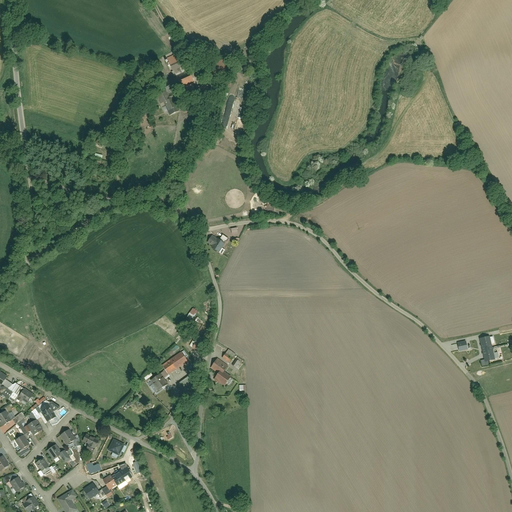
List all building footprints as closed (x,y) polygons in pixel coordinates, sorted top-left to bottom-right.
[(171,65),(181,60),(178,54),(168,59),(171,65)] [(211,64),(215,75),(228,72),(224,60),(211,64)] [(174,75),(187,69),(184,63),(171,69),(174,75)] [(184,86),(194,81),(191,75),(181,80),(184,86)] [(185,98),(197,94),(193,83),(181,88),(185,98)] [(160,95),(169,116),(180,111),(171,90),(160,95)] [(207,242),(213,246),(211,250),(217,254),(224,244),(227,239),(222,236),(219,240),(218,239),(216,241),(210,237),(207,242)] [(186,317),(191,320),(197,310),(192,307),(186,317)] [(205,320),(202,326),(209,329),(212,324),(205,320)] [(491,336),(480,338),(485,360),(486,362),(489,361),(496,359),(496,358),(500,357),(499,352),(496,353),(495,350),(494,350),(492,345),(496,344),(494,336),(491,337),(491,336)] [(198,350),(201,343),(192,340),(189,347),(198,350)] [(467,341),(458,342),(460,351),(469,349),(467,341)] [(226,353),(221,360),(228,365),(233,358),(226,353)] [(161,366),(167,376),(186,363),(180,354),(161,366)] [(234,360),(230,366),(235,370),(239,364),(234,360)] [(216,361),(212,367),(219,372),(222,374),(226,368),(216,361)] [(219,372),(214,380),(224,387),(229,379),(222,374),(219,372)] [(159,377),(151,382),(157,392),(166,387),(159,377)] [(8,380),(3,386),(8,390),(13,384),(8,380)] [(15,384),(10,392),(18,397),(23,389),(15,384)] [(24,391),(19,398),(28,405),(34,398),(24,391)] [(49,423),(52,427),(68,415),(64,409),(55,416),(48,407),(40,414),(48,424),(49,423)] [(34,412),(29,415),(33,421),(38,418),(34,412)] [(4,413),(0,415),(0,423),(2,427),(10,422),(4,413)] [(34,423),(28,427),(33,436),(40,432),(34,423)] [(68,432),(60,437),(66,447),(74,442),(68,432)] [(93,454),(95,449),(96,450),(100,440),(87,435),(83,445),(87,447),(85,451),(93,454)] [(23,437),(15,442),(20,451),(29,447),(23,437)] [(125,444),(112,438),(107,450),(119,456),(121,451),(123,452),(126,447),(124,446),(125,444)] [(53,448),(47,453),(54,463),(61,458),(53,448)] [(66,465),(71,461),(65,453),(60,456),(66,465)] [(43,459),(35,464),(41,474),(49,469),(43,459)] [(132,463),(136,473),(142,471),(138,461),(132,463)] [(88,467),(91,475),(101,472),(98,464),(88,467)] [(48,470),(51,477),(56,474),(52,468),(48,470)] [(104,482),(110,492),(124,483),(118,474),(104,482)] [(15,478),(7,484),(14,494),(22,487),(15,478)] [(85,491),(90,500),(100,495),(94,485),(85,491)] [(106,487),(101,490),(105,497),(110,494),(106,487)] [(66,495),(57,501),(64,511),(73,511),(76,510),(70,502),(76,499),(71,492),(66,495)] [(25,511),(28,511),(31,510),(32,511),(40,506),(32,495),(23,501),(26,504),(22,508),(25,511)]
